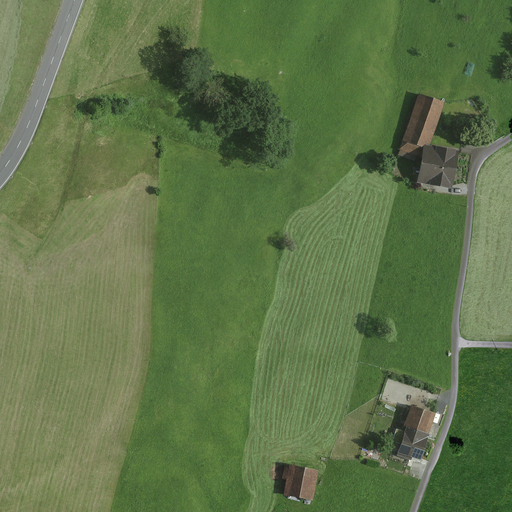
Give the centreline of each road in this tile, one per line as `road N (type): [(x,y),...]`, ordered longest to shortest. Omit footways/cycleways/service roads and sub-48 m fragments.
road 1 (track): [(414,511),(453,402),(475,166),(511,136)]
road 2 (primary): [(0,174),(74,0)]
